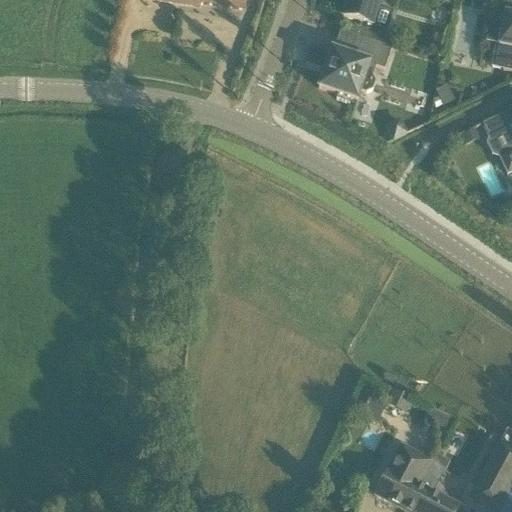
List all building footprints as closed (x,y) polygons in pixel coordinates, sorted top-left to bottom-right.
[(244,0),(179,0),(179,6),(200,8),(200,6),(243,12),(244,0)] [(348,0),(348,1),(347,0),(346,2),(347,2),(342,20),(353,23),(350,35),(361,39),(383,47),(393,13),(377,8),(379,0),(348,0)] [(511,4),(492,0),(487,24),(503,27),(499,46),(496,46),(492,68),(503,70),(503,71),(511,73),(511,4)] [(336,101),(349,106),(351,101),(356,103),(359,93),(366,95),(372,91),(374,84),(372,78),(365,75),(368,66),(384,72),(391,49),(383,47),(361,39),(354,60),(331,52),(318,90),(337,96),(336,101)] [(511,111),(482,126),(489,139),(498,134),(508,154),(498,159),(507,177),(511,174),(511,111)] [(399,123),(386,129),(393,142),(406,135),(399,123)] [(393,390),(385,405),(405,415),(413,400),(393,390)] [(363,398),(356,412),(371,419),(374,418),(378,420),(383,408),(363,398)] [(429,409),(424,420),(437,427),(442,416),(429,409)] [(511,451),(499,444),(469,500),(490,511),(498,511),(511,486),(511,451)] [(415,454),(400,447),(374,497),(402,511),(414,486),(419,489),(419,488),(432,463),(415,454)] [(455,511),(458,508),(419,488),(419,489),(414,486),(402,511),(403,511),(455,511)]
